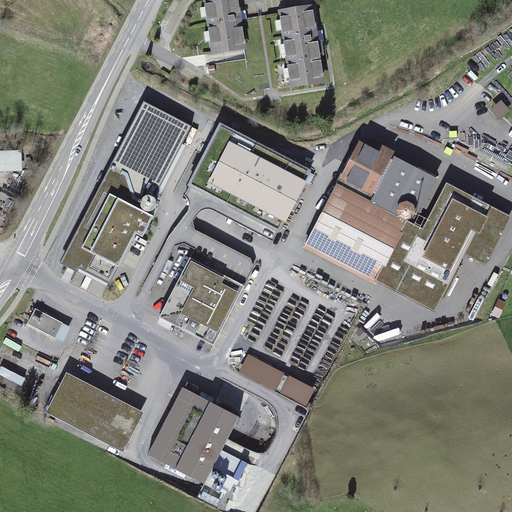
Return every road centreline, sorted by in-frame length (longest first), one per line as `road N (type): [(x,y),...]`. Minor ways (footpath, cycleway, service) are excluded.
road 1 (unclassified): [(281,252),(334,149),(366,130),(421,146),(511,200)]
road 2 (secondary): [(0,285),(129,37)]
road 3 (unclassified): [(511,223),(463,304),(442,317),(412,318),(377,301)]
road 4 (unknown): [(133,321),(187,205)]
road 5 (unclassified): [(215,361),(281,252)]
